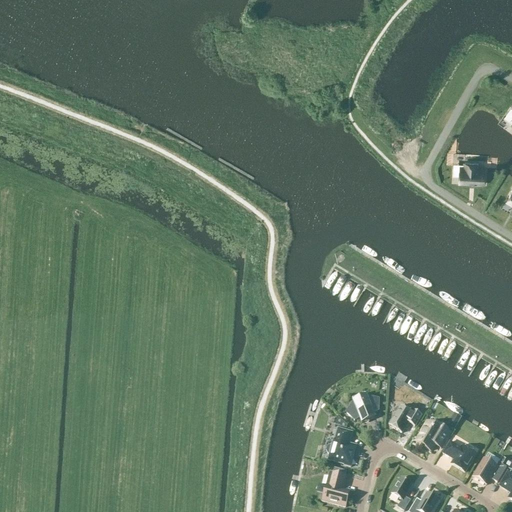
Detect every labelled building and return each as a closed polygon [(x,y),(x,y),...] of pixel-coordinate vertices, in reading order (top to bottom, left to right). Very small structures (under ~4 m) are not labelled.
[(459,165),(458,184),(485,185),(486,166),(480,166),(480,163),(463,162),(463,165),(459,165)] [(366,398),(365,395),(352,400),(353,404),(346,414),(354,422),(360,420),(361,425),(374,419),(373,415),(378,413),(378,401),(366,398)] [(399,409),(396,409),(394,413),(395,415),(396,416),(389,427),(401,435),(408,424),(414,428),(421,417),(414,413),(412,415),(400,408),(399,409)] [(336,427),(347,430),(348,427),(338,418),(336,427)] [(422,434),(415,444),(430,453),(434,446),(440,450),(450,434),(437,427),(436,429),(426,423),(420,433),(422,434)] [(348,446),(351,434),(338,431),(335,442),(334,442),(332,447),(330,446),(327,448),(326,452),(328,456),(330,457),(328,461),(343,465),(343,466),(350,468),(353,460),(352,459),(355,448),(348,446)] [(400,442),(406,444),(409,434),(403,433),(400,442)] [(464,474),(475,456),(462,448),(461,450),(449,443),(442,455),(451,460),(452,458),(455,460),(451,466),(464,474)] [(484,461),(473,479),(485,487),(489,480),(497,484),(506,469),(498,464),(496,468),(484,461)] [(335,470),(334,475),(332,475),(329,488),(326,487),(322,503),(345,509),(349,493),(342,491),(346,473),(335,470)] [(511,477),(507,475),(499,487),(509,493),(509,492),(511,493),(511,494),(508,500),(511,502),(511,477)] [(412,487),(400,480),(391,495),(401,501),(397,509),(401,511),(403,511),(410,502),(405,499),(412,487)] [(431,511),(438,502),(426,495),(419,507),(414,504),(409,511),(431,511)]
